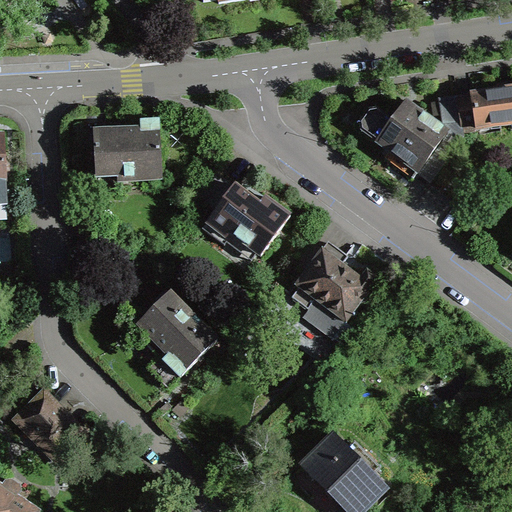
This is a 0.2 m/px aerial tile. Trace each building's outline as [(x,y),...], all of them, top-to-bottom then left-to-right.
[(482,94),(457,98),(462,131),(511,123),(511,86),(511,84),(497,86),(498,91),(482,94)] [(462,131),(457,98),(440,100),(443,120),(451,126),(446,133),(418,112),(406,103),(392,122),(377,110),(369,112),(360,123),(361,131),(389,152),(384,158),(412,179),(417,172),(430,182),(449,156),(463,137),(462,131)] [(107,132),(93,132),(95,191),(120,189),(119,182),(162,180),(159,121),(140,122),(141,130),(107,132)] [(0,205),(6,205),(5,181),(6,181),(5,178),(9,175),(8,166),(5,162),(3,137),(0,137),(0,205)] [(474,175),(449,156),(430,182),(435,185),(455,201),(474,175)] [(190,191),(204,201),(222,177),(208,167),(190,191)] [(489,185),(474,175),(455,201),(456,201),(470,211),(489,185)] [(251,199),(222,177),(204,201),(216,210),(202,229),(224,245),(232,235),(260,256),(290,217),(273,204),(256,192),(251,199)] [(322,251),(310,242),(294,265),(306,273),(297,286),(299,288),(292,298),(308,310),(309,309),(310,310),(305,318),(332,337),(344,321),(346,322),(359,304),(368,303),(367,294),(372,288),(342,266),(348,257),(338,250),(328,243),(322,251)] [(137,324),(141,328),(136,333),(144,341),(160,357),(148,368),(168,389),(217,341),(169,293),(137,324)] [(72,449),(60,438),(75,424),(44,393),(17,420),(59,462),(72,449)] [(317,481),(348,511),(362,511),(385,489),(371,475),(378,468),(355,443),(347,450),(333,436),(303,466),(317,481)] [(0,511),(34,511),(21,503),(26,496),(18,491),(17,488),(10,484),(7,484),(3,490),(0,488),(0,511)]
